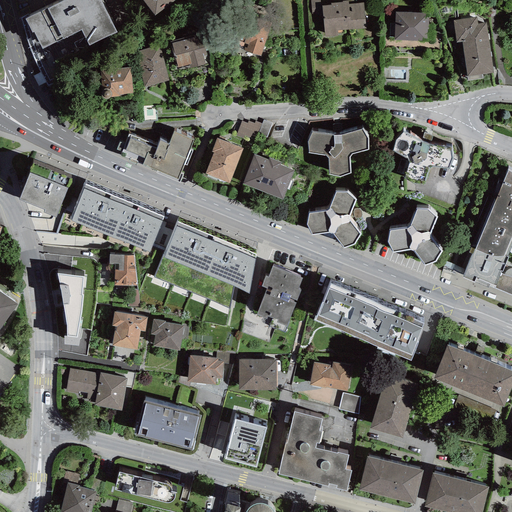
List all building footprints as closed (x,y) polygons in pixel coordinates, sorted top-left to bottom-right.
[(64,0),(25,19),(32,33),(34,32),(42,49),(62,39),(63,39),(81,30),(89,46),(117,33),(100,0),(64,0)] [(142,0),(155,16),(175,0),(142,0)] [(319,0),(310,0),(311,15),(321,14),(319,0)] [(322,6),(324,37),(338,36),(338,31),(366,28),(364,2),(354,3),(354,0),(342,1),(342,2),(331,3),(331,5),(322,6)] [(428,13),(395,12),(394,40),(422,41),(422,38),(427,39),(428,13)] [(261,57),(270,22),(235,13),(225,47),(261,57)] [(485,23),(477,24),(476,17),(453,20),(457,43),(461,42),(467,77),(493,73),(485,23)] [(190,68),(206,64),(203,56),(207,55),(201,34),(170,41),(176,68),(189,65),(190,68)] [(134,52),(144,87),(169,81),(159,45),(134,52)] [(130,67),(100,71),(102,93),(101,96),(102,98),(103,99),(105,100),(107,100),(109,99),(110,98),(120,97),(119,95),(133,93),(130,67)] [(241,121),(235,136),(243,139),(244,136),(250,138),(251,135),(257,137),(258,134),(267,138),(272,123),(263,120),(262,124),(255,121),(254,123),(248,121),(247,123),(241,121)] [(334,136),(312,131),(308,142),(309,153),(325,155),(328,158),(329,175),(340,177),(351,173),(350,157),(351,154),(369,150),(369,139),(362,129),(341,135),(334,136)] [(194,140),(174,132),(169,144),(160,140),(157,145),(129,134),(123,149),(122,152),(127,154),(125,157),(143,164),(142,165),(178,179),(194,140)] [(403,132),(396,140),(392,151),(407,158),(409,163),(404,178),(413,184),(424,184),(429,169),(433,167),(449,169),(453,159),(451,146),(430,145),(433,136),(424,133),(421,141),(403,132)] [(205,174),(229,184),(243,148),(217,138),(211,152),(213,153),(205,174)] [(254,154),(242,184),(283,200),(295,170),(280,164),(281,162),(269,158),(268,160),(254,154)] [(44,213),(56,217),(71,179),(33,164),(19,200),(45,210),(44,213)] [(511,268),(507,270),(505,273),(504,275),(501,274),(508,257),(507,257),(511,244),(511,172),(508,170),(475,250),(471,248),(469,253),(472,254),(463,278),(474,283),(476,278),(496,286),(494,288),(511,295),(511,268)] [(86,185),(71,221),(150,252),(164,217),(86,185)] [(347,192),(336,191),(329,209),(326,211),(309,213),(307,225),(312,235),(329,232),(333,234),(343,248),(355,244),(361,234),(350,220),(350,216),(356,200),(347,192)] [(428,208),(417,208),(410,226),(407,228),(390,230),(388,242),(393,252),(410,249),(414,250),(424,265),(436,261),(442,251),(431,237),(431,233),(437,216),(428,208)] [(256,254),(177,222),(154,278),(230,309),(233,287),(249,294),(256,254)] [(134,255),(110,255),(109,264),(119,264),(119,270),(114,270),(114,285),(138,286),(134,255)] [(267,288),(256,315),(267,319),(268,316),(277,320),(276,323),(286,327),(301,290),(298,288),(302,277),(272,266),(268,277),(265,276),(261,286),(267,288)] [(83,277),(57,274),(67,326),(66,336),(77,338),(83,277)] [(424,323),(329,284),(313,320),(411,361),(418,343),(416,342),(422,328),(421,328),(424,323)] [(0,329),(18,304),(0,291),(0,329)] [(147,317),(114,311),(111,326),(115,326),(111,346),(137,350),(141,331),(145,332),(147,317)] [(153,346),(180,351),(185,326),(165,322),(165,321),(153,319),(150,334),(155,335),(153,346)] [(511,386),(511,370),(447,345),(434,378),(504,407),(511,386)] [(218,361),(224,361),(223,364),(228,364),(230,352),(216,351),(216,358),(218,358),(218,361)] [(216,358),(190,355),(187,382),(215,385),(216,378),(222,379),(223,364),(224,361),(218,361),(218,358),(216,358)] [(277,360),(238,360),(238,390),(276,390),(277,360)] [(331,365),(313,362),(309,385),(347,392),(352,366),(332,362),(331,365)] [(127,378),(100,372),(100,374),(70,368),(66,391),(79,394),(79,392),(88,393),(87,399),(95,401),(95,405),(121,411),(127,378)] [(419,384),(386,375),(370,429),(402,439),(419,384)] [(360,397),(342,393),(338,409),(358,414),(360,397)] [(496,410),(458,395),(454,405),(492,421),(496,410)] [(201,415),(144,401),(135,436),(192,450),(201,415)] [(222,411),(210,457),(222,460),(234,414),(222,411)] [(285,443),(278,474),(328,486),(329,484),(337,486),(336,488),(347,491),(352,471),(345,469),(348,455),(337,452),(337,453),(315,448),(316,443),(319,444),(322,431),(319,431),(322,419),(295,412),(287,444),(285,443)] [(235,419),(224,459),(256,468),(267,427),(235,419)] [(424,471),(367,457),(358,490),(415,504),(424,471)] [(79,474),(65,471),(62,483),(67,484),(68,483),(77,485),(79,474)] [(167,484),(119,472),(114,490),(167,503),(171,502),(173,501),(174,499),(175,496),(174,493),(171,492),(171,488),(170,486),(167,484)] [(483,511),(489,487),(433,473),(424,506),(447,511),(483,511)] [(77,485),(68,483),(67,484),(59,511),(90,511),(96,492),(79,487),(79,486),(77,485)] [(115,511),(130,511),(132,503),(118,500),(115,511)]
